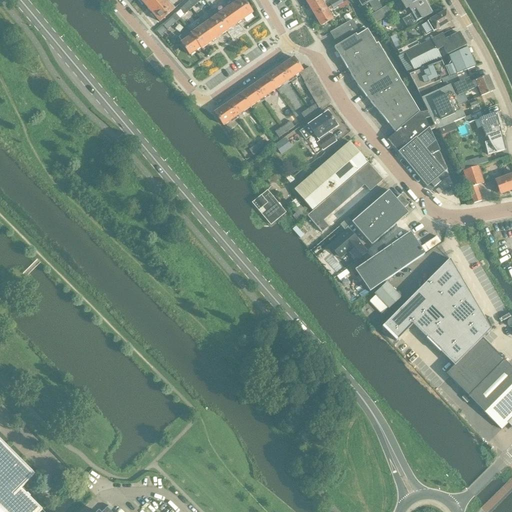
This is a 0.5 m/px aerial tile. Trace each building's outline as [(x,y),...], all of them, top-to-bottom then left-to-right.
[(139,0),(158,22),(173,10),(164,0),(139,0)] [(190,0),(187,3),(192,9),(199,3),(196,0),(190,0)] [(238,0),(214,17),(225,33),(252,14),(242,0),(238,0)] [(314,16),(326,9),(320,0),(318,0),(308,6),(314,16)] [(374,0),(368,4),(370,3),(374,10),(381,6),(377,0),(374,0)] [(405,0),(397,5),(401,12),(408,8),(412,14),(402,19),(407,28),(417,23),(416,22),(421,19),(422,19),(432,14),(423,0),(405,0)] [(341,1),(331,6),(333,9),(338,6),(339,8),(342,7),(341,4),(343,3),(341,1)] [(185,15),(192,9),(187,3),(180,9),(185,15)] [(390,14),(386,7),(371,15),(376,23),(390,14)] [(326,9),(314,16),(321,27),(332,20),(326,9)] [(426,23),(421,26),(426,34),(432,31),(433,33),(451,22),(445,11),(426,23)] [(168,20),(173,25),(180,20),(175,14),(168,20)] [(201,49),(225,33),(214,17),(191,34),(192,35),(200,48),(201,49)] [(167,31),(173,25),(168,20),(162,25),(167,31)] [(334,42),(347,35),(348,37),(357,32),(351,21),(330,34),(334,42)] [(162,25),(156,31),(160,36),(167,31),(162,25)] [(343,64),(375,45),(366,31),(356,37),(355,36),(334,49),(339,58),(343,64)] [(431,40),(437,51),(443,47),(447,56),(466,46),(459,34),(445,41),(442,35),(431,40)] [(189,55),(200,48),(192,35),(181,43),(189,55)] [(415,39),(396,49),(399,55),(419,45),(415,39)] [(440,58),(437,51),(431,40),(398,57),(408,74),(440,58)] [(352,79),(386,59),(377,45),(375,46),(375,45),(343,64),(346,71),(347,70),(352,79)] [(452,63),(456,75),(460,73),(475,67),(467,49),(449,57),(451,63),(452,63)] [(277,69),(267,77),(276,89),(289,80),(294,77),(299,73),(302,72),(293,58),(282,66),(281,65),(277,68),(277,69)] [(361,93),(393,71),(386,59),(352,79),(357,87),(361,93)] [(409,76),(418,91),(440,81),(449,77),(456,75),(452,63),(451,63),(450,64),(451,67),(445,70),(442,62),(409,76)] [(304,84),(311,96),(322,90),(310,68),(306,71),(306,73),(303,75),(302,72),(299,73),(305,83),(304,84)] [(372,105),(400,82),(393,71),(361,93),(366,99),(366,98),(372,105)] [(240,95),(249,108),(276,89),(267,77),(256,84),(255,83),(251,87),(251,88),(240,95)] [(467,85),(465,81),(453,86),(457,96),(476,89),(477,92),(479,91),(481,97),(494,92),(488,77),(475,82),(467,85)] [(467,85),(475,82),(473,77),(465,80),(465,81),(467,85)] [(440,81),(418,91),(427,112),(430,119),(433,126),(428,129),(430,132),(435,129),(435,131),(438,129),(453,123),(464,119),(454,97),(450,87),(449,86),(444,89),(440,81)] [(383,119),(409,97),(400,82),(372,105),(378,113),(378,114),(383,119)] [(315,102),(326,96),(322,90),(311,96),(315,102)] [(464,94),(455,98),(459,105),(467,102),(464,94)] [(223,126),(249,108),(240,95),(230,103),(229,101),(225,104),(225,106),(214,113),(223,126)] [(316,104),(319,109),(330,102),(326,96),(315,102),(316,104)] [(409,97),(383,119),(387,125),(388,125),(395,133),(419,113),(409,97)] [(308,109),(312,115),(320,110),(319,109),(316,104),(308,109)] [(305,121),(312,115),(308,109),(301,115),(305,121)] [(395,133),(387,140),(398,153),(428,129),(425,120),(430,119),(427,112),(421,114),(419,114),(419,113),(395,133)] [(480,112),(464,119),(466,122),(469,123),(474,121),(478,119),(482,118),(480,112)] [(305,141),(314,135),(318,140),(318,139),(320,142),(318,144),(322,150),(335,141),(331,135),(329,136),(327,133),(337,126),(328,113),(308,126),(299,132),(305,141)] [(482,118),(478,119),(482,128),(485,138),(487,138),(489,142),(484,143),(487,155),(504,151),(505,151),(502,139),(500,133),(501,132),(502,132),(502,131),(503,131),(503,130),(503,129),(503,128),(497,114),(498,114),(497,114),(496,114),(495,113),(482,118)] [(282,127),(286,133),(294,128),(290,121),(282,127)] [(453,123),(438,129),(442,140),(453,136),(452,133),(457,131),(453,123)] [(279,138),(286,133),(282,127),(274,132),(279,138)] [(428,129),(398,153),(426,188),(430,185),(434,189),(440,183),(437,179),(444,173),(447,170),(430,132),(428,129)] [(281,155),(292,148),(285,138),(275,146),(281,155)] [(257,145),(261,151),(269,146),(265,140),(257,145)] [(293,190),(297,194),(312,211),(354,175),(367,163),(352,147),(349,142),(293,190)] [(253,156),(261,151),(257,145),(249,150),(253,156)] [(368,163),(355,174),(360,180),(372,169),(368,163)] [(462,171),(471,168),(470,163),(460,166),(462,171)] [(290,170),(293,174),(299,170),(295,166),(290,170)] [(478,167),(463,172),(471,194),(469,195),(471,199),(472,199),(474,204),(481,202),(476,186),(483,184),(478,167)] [(372,169),(360,180),(364,185),(377,174),(372,169)] [(288,171),(282,174),(289,184),(295,181),(288,171)] [(355,174),(350,179),(360,189),(364,185),(360,180),(355,174)] [(377,174),(364,185),(370,192),(383,181),(377,174)] [(267,180),(270,185),(278,180),(275,175),(267,180)] [(495,189),(498,190),(500,195),(511,190),(511,175),(495,182),(495,184),(494,186),(495,189)] [(350,179),(346,182),(355,193),(360,189),(350,179)] [(346,182),(341,186),(351,197),(355,193),(346,182)] [(341,186),(337,190),(346,201),(351,197),(341,186)] [(337,190),(332,194),(341,205),(346,201),(337,190)] [(267,191),(252,203),(270,225),(285,213),(280,207),(269,193),(267,191)] [(379,200),(398,222),(408,214),(404,208),(408,205),(400,197),(396,200),(389,192),(379,200)] [(332,194),(328,198),(337,209),(341,205),(332,194)] [(328,198),(323,202),(332,213),(337,209),(328,198)] [(371,246),(398,222),(379,200),(352,223),(365,239),(371,246)] [(323,202),(318,206),(328,217),(332,213),(323,202)] [(294,211),(300,220),(307,214),(301,206),(294,211)] [(318,206),(314,210),(323,221),(328,217),(318,206)] [(314,210),(307,216),(322,233),(329,227),(323,221),(314,210)] [(361,243),(365,239),(352,223),(346,229),(348,231),(330,247),(339,256),(346,250),(357,262),(367,253),(356,240),(358,239),(361,243)] [(369,292),(424,254),(410,233),(355,270),(369,292)] [(449,260),(418,291),(433,305),(460,278),(449,260)] [(460,278),(433,305),(445,317),(469,293),(460,278)] [(400,297),(386,283),(374,294),(389,309),(400,297)] [(383,326),(382,328),(383,329),(394,340),(396,342),(412,325),(433,305),(418,291),(383,326)] [(469,293),(445,317),(457,329),(478,308),(469,293)] [(433,305),(412,325),(424,337),(445,317),(433,305)] [(478,308),(457,329),(474,347),(481,339),(491,330),(478,308)] [(445,317),(424,337),(436,349),(457,329),(445,317)] [(457,329),(436,349),(454,367),(474,347),(457,329)] [(454,367),(446,375),(468,397),(503,361),(481,339),(474,347),(454,367)] [(511,369),(503,361),(468,397),(501,430),(507,425),(507,424),(511,419),(511,369)] [(0,511),(40,511),(42,510),(21,489),(35,475),(0,439),(0,511)]
